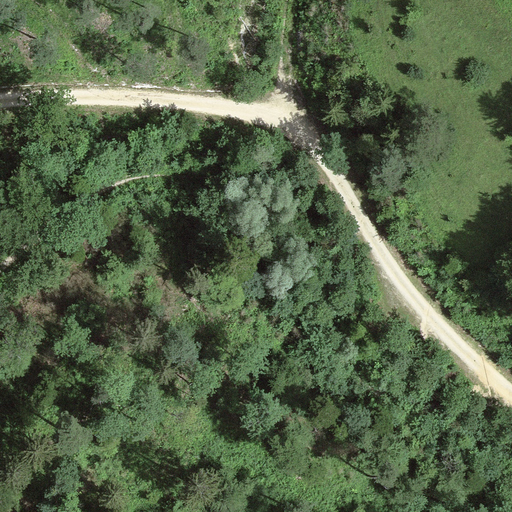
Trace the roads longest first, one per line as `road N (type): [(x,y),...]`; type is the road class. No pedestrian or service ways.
road 1 (track): [(511,393),(404,288),(318,154),(271,112)]
road 2 (track): [(271,112),(152,97),(0,99)]
